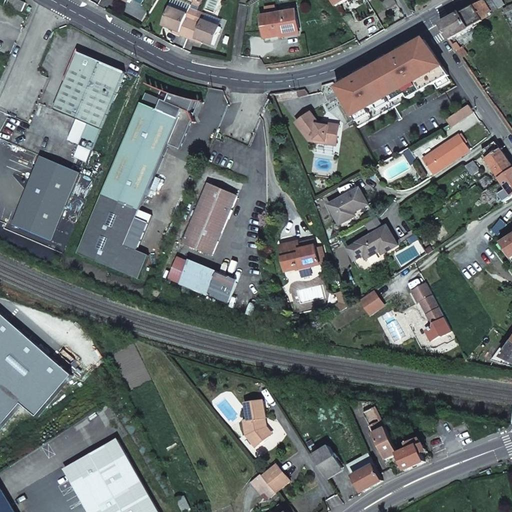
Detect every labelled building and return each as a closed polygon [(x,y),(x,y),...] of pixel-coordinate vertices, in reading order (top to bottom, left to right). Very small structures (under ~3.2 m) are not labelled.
[(12,0),(10,6),(23,12),(28,3),(21,0),(12,0)] [(493,12),(485,0),(442,24),(451,40),(485,20),(483,18),(493,12)] [(188,12),(187,15),(170,8),(162,25),(173,30),(179,32),(178,35),(187,39),(193,22),(196,15),(188,12)] [(297,10),(262,17),(266,39),(283,36),(282,32),(301,28),(297,10)] [(196,15),(193,22),(187,39),(195,42),(196,39),(202,42),(213,46),(220,29),(202,21),(203,18),(196,15)] [(498,22),(511,48),(511,28),(506,17),(498,22)] [(360,76),(338,88),(358,126),(447,77),(426,39),(412,47),(410,43),(400,49),(402,52),(370,70),(368,67),(358,72),(360,76)] [(458,50),(464,59),(469,55),(464,46),(458,50)] [(79,144),(92,150),(126,74),(80,53),(55,108),(88,124),(79,144)] [(149,91),(144,101),(120,158),(80,252),(117,267),(127,244),(170,141),(182,146),(197,111),(149,91)] [(454,126),(473,110),(469,105),(449,119),(454,126)] [(297,122),(310,141),(337,145),(341,125),(318,121),(312,112),(297,122)] [(471,150),(460,134),(425,159),(436,175),(471,150)] [(510,160),(497,141),(483,151),(496,170),(510,160)] [(411,146),(403,151),(410,161),(418,156),(411,146)] [(79,172),(42,155),(11,223),(49,240),(79,172)] [(474,175),(481,170),(474,160),(467,165),(474,175)] [(511,174),(511,162),(510,160),(496,170),(503,180),(511,174)] [(501,205),(511,197),(511,174),(503,180),(510,190),(496,198),(501,205)] [(213,254),(239,193),(213,182),(186,242),(213,254)] [(355,214),(370,206),(362,190),(331,207),(341,226),(357,217),(355,214)] [(495,229),(500,232),(508,222),(503,218),(495,229)] [(389,227),(359,244),(349,249),(356,261),(366,256),(368,260),(382,252),(384,255),(399,246),(389,227)] [(417,236),(411,240),(413,245),(420,241),(417,236)] [(511,238),(501,246),(504,250),(505,249),(511,259),(511,238)] [(299,240),(282,244),(288,270),(299,267),(299,269),(321,264),(320,263),(326,261),(323,246),(317,247),(315,239),(299,242),(299,240)] [(150,254),(127,244),(117,267),(140,277),(150,254)] [(172,277),(210,293),(218,274),(207,268),(180,257),(172,277)] [(218,274),(210,293),(229,302),(238,283),(218,274)] [(454,332),(428,283),(413,292),(419,304),(422,303),(431,320),(433,319),(436,325),(434,327),(435,328),(429,332),(434,341),(443,336),(445,337),(454,332)] [(353,305),(347,289),(339,292),(343,302),(339,305),(344,311),(353,305)] [(378,291),(364,300),(374,314),(387,305),(378,291)] [(0,431),(20,409),(34,421),(70,379),(0,319),(0,431)] [(503,361),(502,366),(511,368),(511,366),(511,346),(506,355),(505,358),(503,361)] [(265,418),(264,401),(246,402),(247,419),(244,419),(245,431),(253,445),(269,435),(263,425),(262,418),(265,418)] [(399,449),(379,406),(369,411),(375,422),(372,423),(376,432),(387,455),(399,449)] [(375,422),(369,411),(366,412),(372,423),(375,422)] [(263,425),(269,435),(271,434),(266,424),(265,418),(262,418),(263,425)] [(407,437),(410,444),(418,440),(421,444),(421,445),(425,443),(420,437),(414,440),(412,435),(407,437)] [(412,448),(401,453),(400,454),(408,470),(428,460),(424,453),(421,445),(421,444),(418,440),(410,444),(412,448)] [(158,511),(119,441),(66,471),(88,511),(158,511)] [(425,443),(421,445),(424,453),(430,450),(425,443)] [(331,447),(315,456),(329,476),(344,467),(331,447)] [(401,453),(399,449),(387,455),(389,460),(400,454),(401,453)] [(351,465),(354,471),(374,460),(371,454),(351,465)] [(274,459),(260,470),(268,480),(273,487),(288,475),(274,459)] [(374,460),(354,471),(364,492),(384,481),(374,460)] [(260,470),(258,469),(246,480),(255,491),(258,488),(268,480),(260,470)] [(268,480),(258,488),(263,495),(273,487),(268,480)] [(14,511),(0,486),(0,511),(14,511)] [(177,498),(183,511),(189,508),(183,495),(177,498)]
